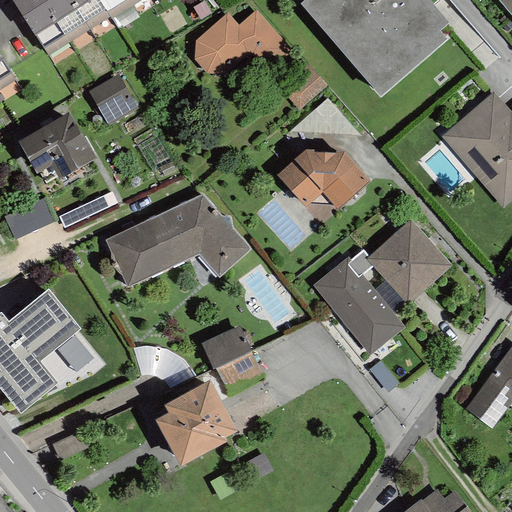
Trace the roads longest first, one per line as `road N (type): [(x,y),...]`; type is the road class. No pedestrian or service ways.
road 1 (residential): [(357,511),(511,291)]
road 2 (unknown): [(0,270),(115,215)]
